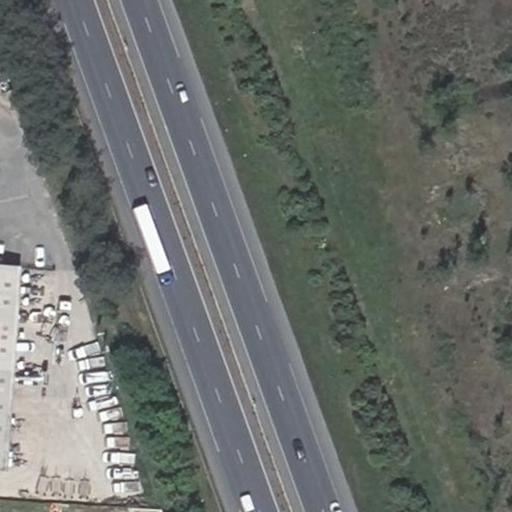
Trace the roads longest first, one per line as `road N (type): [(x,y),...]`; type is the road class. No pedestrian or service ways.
road 1 (motorway): [(335,511),(150,0)]
road 2 (motorway): [(82,0),(266,511)]
